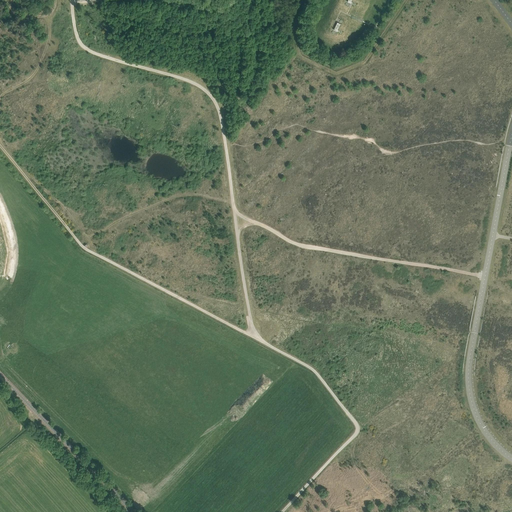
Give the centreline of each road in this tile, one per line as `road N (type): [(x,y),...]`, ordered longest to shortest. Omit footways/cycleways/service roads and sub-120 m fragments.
road 1 (track): [(0,145),(82,246),(313,369),(354,422),(355,433),(282,511)]
road 2 (track): [(71,0),(75,32),(92,53),(179,77),(210,96),(241,216),(298,244),(485,276)]
road 3 (unclassified): [(511,130),(469,364),(470,394),(486,433),(511,457)]
road 4 (tertiary): [(133,511),(0,375)]
road 5 (track): [(234,206),(253,336)]
